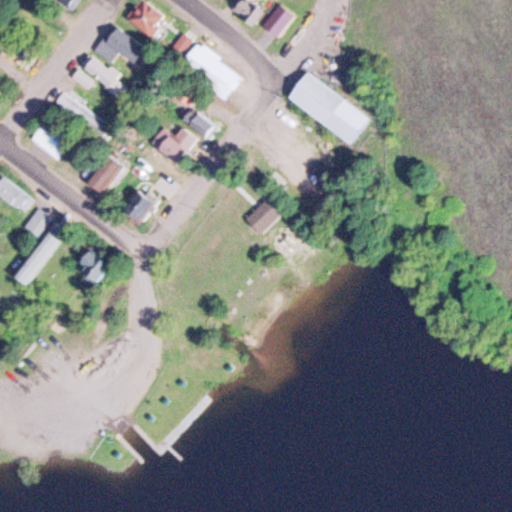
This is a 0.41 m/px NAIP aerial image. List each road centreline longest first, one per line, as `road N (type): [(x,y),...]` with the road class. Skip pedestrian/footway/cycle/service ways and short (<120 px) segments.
road 1 (residential): [(0,384),(64,385),(88,379),(117,355),(132,332),(149,243),(280,74)]
road 2 (residential): [(149,243),(0,131)]
road 3 (residential): [(0,135),(108,0)]
